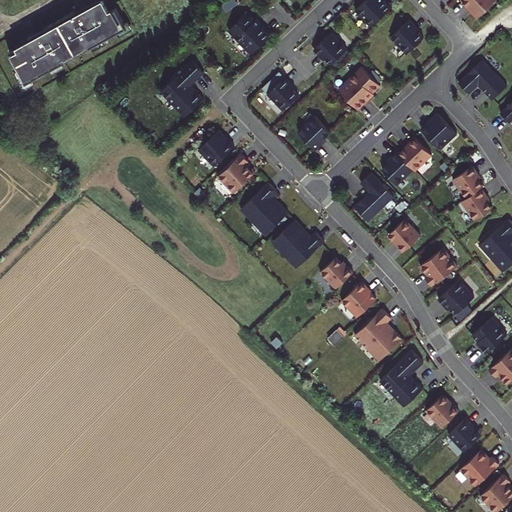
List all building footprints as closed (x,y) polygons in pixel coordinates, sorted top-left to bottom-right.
[(32,38),(10,49),(27,80),(65,59),(62,54),(88,41),(90,45),(127,26),(117,7),(110,11),(104,0),(102,0),(85,9),(85,10),(78,13),(76,9),(46,25),(47,26),(38,31),(33,33),(31,35),(32,38)] [(387,3),(387,0),(364,0),(357,7),(373,24),(391,7),(387,3)] [(463,0),(468,5),(470,4),(480,15),(495,0),(463,0)] [(479,16),(480,15),(470,4),(468,5),(474,11),(479,16)] [(263,42),(273,32),(264,22),(263,24),(257,17),(250,10),(231,27),(253,51),(263,42)] [(417,23),(411,17),(393,35),(409,51),(425,36),(419,30),(415,25),(417,23)] [(323,40),(315,47),(321,53),(323,51),(327,56),(333,62),(348,47),(333,31),(323,40)] [(205,70),(194,58),(162,88),(186,114),(205,97),(192,83),(198,77),(205,70)] [(477,84),(492,99),(506,86),(482,60),(473,68),(458,82),(468,93),(477,84)] [(340,87),(360,107),(369,98),(368,97),(374,91),(382,83),(364,64),(340,87)] [(292,81),(287,75),(269,91),(273,95),(285,108),(300,93),(295,87),(290,83),(292,81)] [(511,101),(500,113),(509,122),(511,118),(511,101)] [(427,124),(438,114),(437,112),(433,116),(426,123),(427,124)] [(300,129),(317,147),(323,142),(321,140),(326,135),(332,130),(316,113),(300,129)] [(426,123),(420,128),(440,148),(456,133),(438,114),(427,124),(426,123)] [(220,127),(219,129),(229,139),(231,138),(227,134),(220,127)] [(216,163),(236,144),(231,138),(229,139),(219,129),(200,147),(216,163)] [(431,154),(414,137),(409,143),(411,145),(406,149),(400,155),(413,169),(414,170),(431,154)] [(406,149),(411,145),(409,143),(405,146),(398,153),(400,155),(406,149)] [(249,170),(249,166),(251,164),(248,161),(250,158),(243,151),(220,174),(235,190),(253,173),(249,170)] [(400,155),(396,151),(390,157),(392,159),(388,163),(382,169),(396,184),(413,169),(400,155)] [(476,171),(472,164),(452,178),(465,197),(480,186),(483,185),(478,178),(474,172),(476,171)] [(363,198),(354,206),(368,220),(394,196),(371,172),(361,182),(369,191),(363,198)] [(289,211),(282,202),(279,204),(275,200),(278,197),(274,194),(279,190),(270,180),(242,206),(255,220),(257,218),(269,230),(289,211)] [(480,186),(465,197),(461,200),(474,219),(491,207),(487,200),(483,194),(485,193),(480,186)] [(255,220),(266,233),(269,230),(257,218),(255,220)] [(397,246),(403,252),(420,235),(404,218),(389,233),(399,244),(397,246)] [(511,232),(511,222),(508,218),(479,244),(492,258),(495,255),(506,268),(511,262),(511,232)] [(296,268),(324,241),(315,232),(311,236),(307,232),(305,235),(301,230),(303,228),(296,219),(276,238),(287,251),(284,253),(296,268)] [(399,244),(389,233),(387,235),(393,242),(397,246),(399,244)] [(287,251),(276,238),(273,241),(284,253),(287,251)] [(427,266),(426,270),(425,271),(428,276),(425,277),(431,285),(457,266),(443,248),(424,262),(427,266)] [(503,270),(506,268),(495,255),(492,258),(503,270)] [(336,288),(353,272),(347,266),(345,268),(341,263),(335,257),(320,271),(336,288)] [(458,280),(438,298),(443,304),(444,303),(449,308),(454,314),(474,297),(458,280)] [(367,286),(361,281),(341,300),(357,317),(376,298),(370,292),(366,288),(367,286)] [(391,317),(382,308),(355,335),(368,348),(370,345),(382,357),(402,338),(394,330),(392,332),(387,328),(390,325),(387,322),(391,317)] [(481,347),(486,352),(506,334),(491,317),(472,334),(478,341),(482,345),(481,347)] [(379,360),(382,357),(370,345),(368,348),(379,360)] [(502,378),(503,376),(507,376),(510,380),(511,378),(511,347),(489,369),(496,376),(498,374),(502,378)] [(423,361),(412,349),(380,380),(404,405),(423,387),(410,374),(423,361)] [(443,394),(441,395),(451,406),(453,404),(450,400),(443,394)] [(442,426),(459,410),(453,404),(451,406),(441,395),(426,410),(442,426)] [(471,423),(466,418),(448,434),(464,450),(480,436),(469,425),(471,423)] [(469,425),(480,436),(481,434),(471,423),(469,425)] [(486,454),(485,455),(481,455),(478,452),(460,468),(476,485),(499,463),(492,455),(490,458),(486,454)] [(511,493),(510,491),(510,487),(511,486),(508,482),(510,480),(503,473),(480,495),(496,511),(511,495),(511,493)]
